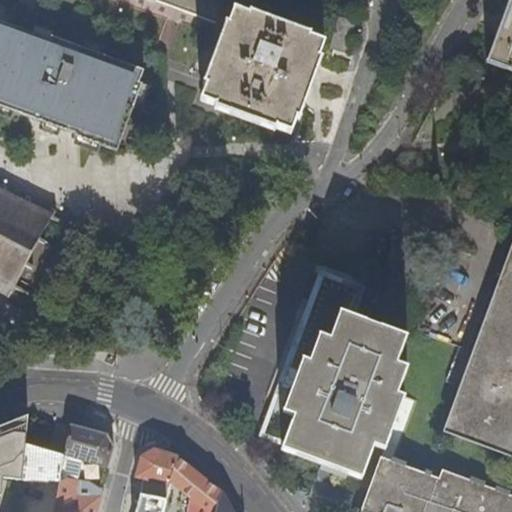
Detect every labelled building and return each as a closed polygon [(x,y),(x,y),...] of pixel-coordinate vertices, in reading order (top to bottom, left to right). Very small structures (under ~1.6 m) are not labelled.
[(166,0),(216,18),(222,0),(166,0)] [(486,61),(511,70),(511,0),(508,0),(500,23),(486,61)] [(308,93),(326,42),(233,9),(198,103),(292,137),(308,93)] [(344,48),(351,21),(338,17),(330,44),(344,48)] [(137,82),(142,69),(49,36),(47,27),(28,31),(15,27),(0,21),(0,106),(30,117),(64,129),(65,127),(76,131),(75,135),(81,137),(116,150),(140,83),(137,82)] [(194,46),(168,45),(166,79),(192,81),(194,46)] [(0,190),(0,291),(10,297),(13,293),(14,294),(17,289),(21,292),(23,290),(18,287),(28,269),(32,271),(35,266),(30,264),(41,244),(45,246),(48,240),(44,238),(54,220),(56,221),(58,219),(55,218),(58,213),(52,210),(50,215),(30,205),(32,200),(27,198),(25,202),(6,193),(8,188),(3,185),(0,190)] [(510,452),(511,453),(511,448),(511,445),(511,248),(509,252),(511,252),(511,257),(507,270),(504,269),(502,272),(506,273),(500,290),(496,288),(495,292),(499,293),(493,309),(489,308),(488,312),(492,313),(486,330),(482,328),(481,332),(485,333),(480,347),(476,346),(475,349),(478,351),(472,366),(469,365),(467,369),(471,370),(465,386),(461,384),(460,388),(464,390),(458,407),(453,405),(452,409),(456,411),(450,426),(446,425),(444,429),(449,431),(448,433),(450,434),(451,432),(507,452),(507,454),(509,454),(510,452)] [(283,448),(361,477),(373,444),(384,448),(403,397),(396,394),(406,368),(395,364),(404,336),(350,317),(360,290),(322,276),(312,303),(278,396),(288,400),(284,411),(295,415),(283,448)] [(0,497),(5,495),(6,479),(25,481),(28,447),(31,415),(0,427),(0,497)] [(107,434),(72,425),(66,456),(63,476),(90,481),(95,486),(104,489),(115,448),(107,434)] [(28,447),(25,481),(51,484),(52,481),(62,483),(63,476),(66,456),(28,447)] [(144,487),(137,511),(164,511),(165,508),(171,481),(178,455),(157,448),(143,456),(137,478),(146,480),(144,487)] [(210,511),(216,511),(222,493),(211,483),(194,469),(178,455),(171,481),(209,511),(210,511)] [(380,457),(359,511),(511,511),(511,495),(442,471),(439,479),(392,461),(380,457)] [(97,511),(104,489),(95,486),(90,481),(63,476),(62,483),(56,511),(97,511)] [(234,511),(226,498),(222,493),(216,511),(234,511)]
